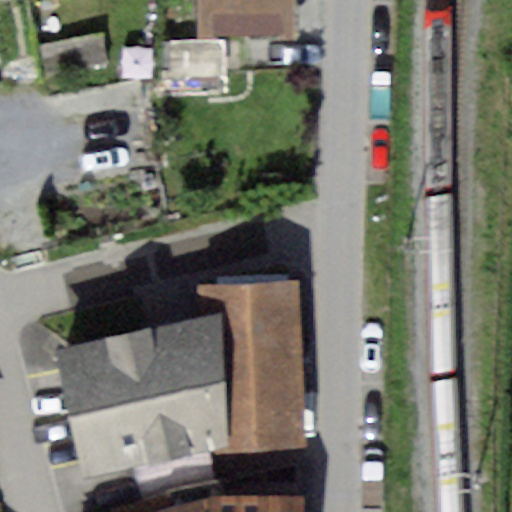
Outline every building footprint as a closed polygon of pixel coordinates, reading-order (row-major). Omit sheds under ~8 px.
[(297,0),(200,0),(201,37),(297,37),(297,0)] [(149,51),(120,53),(122,83),(150,81),(149,51)] [(298,283),(220,292),(221,314),(228,446),(229,453),(309,449),(298,283)] [(221,314),(54,352),(84,478),(228,446),(221,314)] [(170,511),(215,511),(216,494),(168,505),(170,511)] [(216,494),(215,511),(302,511),(302,494),(216,494)]
